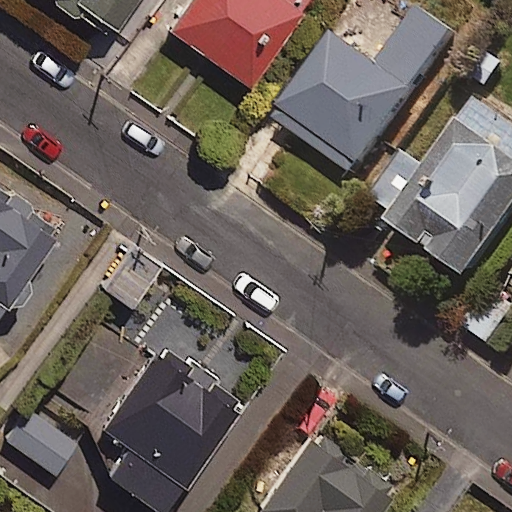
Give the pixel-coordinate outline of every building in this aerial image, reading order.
[(56,0),(104,33),(127,0),(56,0)] [(181,0),(164,26),(242,81),(298,0),(181,0)] [(451,31),(415,7),(376,63),(332,33),(274,119),(355,174),(451,31)] [(511,123),(472,96),(423,166),(400,151),(363,205),(467,277),(511,212),(511,123)] [(0,303),(47,232),(0,201),(0,303)] [(159,259),(131,240),(100,284),(127,304),(159,259)] [(235,402),(138,328),(72,416),(120,452),(105,472),(154,509),(235,402)] [(75,439),(25,403),(1,436),(51,472),(75,439)] [(368,511),(388,486),(306,426),(250,503),(262,511),(368,511)]
